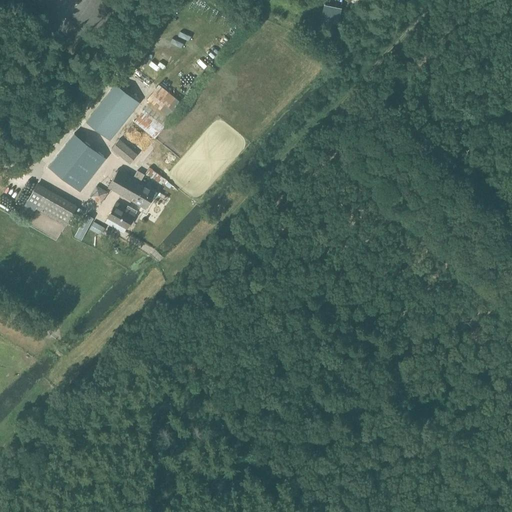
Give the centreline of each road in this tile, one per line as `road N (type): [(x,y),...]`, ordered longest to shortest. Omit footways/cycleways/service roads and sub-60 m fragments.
road 1 (track): [(135,322),(442,0)]
road 2 (track): [(0,466),(135,322)]
